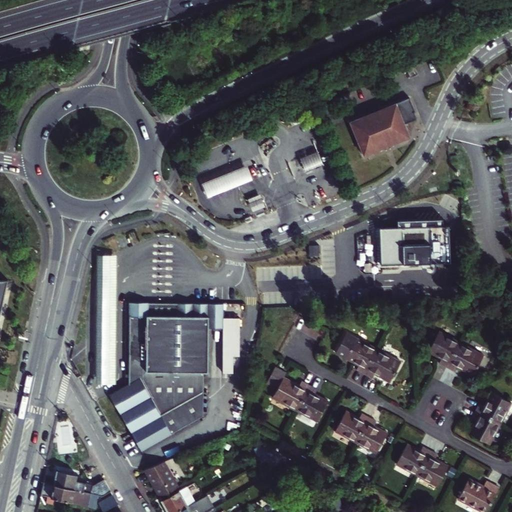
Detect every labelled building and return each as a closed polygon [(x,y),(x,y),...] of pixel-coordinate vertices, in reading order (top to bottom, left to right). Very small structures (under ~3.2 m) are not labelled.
[(381,107),(381,109),(369,114),(369,112),(352,119),(358,134),(359,133),(361,139),(360,140),(365,154),(377,149),(377,148),(399,139),(399,141),(412,135),(407,123),(419,118),(415,110),(417,109),(411,95),(381,107)] [(317,152),(300,159),(305,172),(322,165),(317,152)] [(246,168),(202,186),(208,200),(252,182),(246,168)] [(248,200),(253,213),(265,207),(260,195),(248,200)] [(451,263),(450,225),(443,225),(443,219),(398,220),(398,227),(379,228),(381,265),(451,263)] [(98,255),(98,383),(117,383),(118,255),(98,255)] [(0,310),(8,280),(0,280),(0,310)] [(225,304),(131,303),(130,384),(111,395),(115,402),(142,451),(205,415),(205,373),(210,373),(210,328),(210,324),(225,325),(225,318),(225,313),(225,304)] [(242,319),(225,318),(225,325),(210,324),(210,328),(225,328),(224,373),(235,374),(235,356),(241,356),(242,319)] [(439,361),(447,365),(461,340),(439,329),(429,349),(442,356),(439,361)] [(357,368),(364,372),(377,348),(355,336),(345,357),(359,364),(357,368)] [(461,340),(447,365),(456,370),(458,365),(474,373),(484,353),(461,340)] [(377,348),(364,372),(372,377),(375,372),(390,380),(401,361),(377,348)] [(300,411),(312,386),(304,382),(302,386),(287,378),(288,374),(279,369),(270,385),(280,390),(276,398),(300,411)] [(300,411),(321,422),(332,402),(318,394),(320,390),(312,386),(300,411)] [(477,408),(502,421),(511,400),(511,399),(492,390),(485,403),(480,401),(477,408)] [(491,442),(502,421),(477,408),(473,416),(478,418),(471,432),(491,442)] [(338,431),(360,442),(372,418),(364,414),(362,418),(349,411),(338,431)] [(379,421),(372,418),(360,442),(380,453),(390,433),(377,425),(379,421)] [(398,463),(419,474),(432,449),(424,445),(422,450),(408,442),(398,463)] [(248,452),(256,466),(279,453),(262,444),(248,452)] [(439,453),(432,449),(419,474),(440,484),(450,464),(436,457),(439,453)] [(160,497),(178,487),(164,462),(145,470),(160,497)] [(297,468),(285,474),(289,480),(301,474),(297,468)] [(57,470),(54,484),(85,491),(87,483),(76,481),(77,475),(67,473),(57,470)] [(460,495),(488,510),(501,484),(488,477),(485,483),(471,475),(460,495)] [(93,485),(91,493),(92,493),(104,495),(110,492),(104,479),(93,485)] [(44,482),(41,495),(81,504),(82,498),(90,500),(92,493),(91,493),(85,491),(54,484),(44,482)] [(222,489),(209,493),(211,502),(225,498),(222,489)] [(168,511),(173,511),(187,505),(179,491),(162,500),(168,511)] [(204,511),(213,507),(206,494),(187,505),(173,511),(204,511)] [(98,502),(103,511),(117,504),(112,495),(98,502)]
